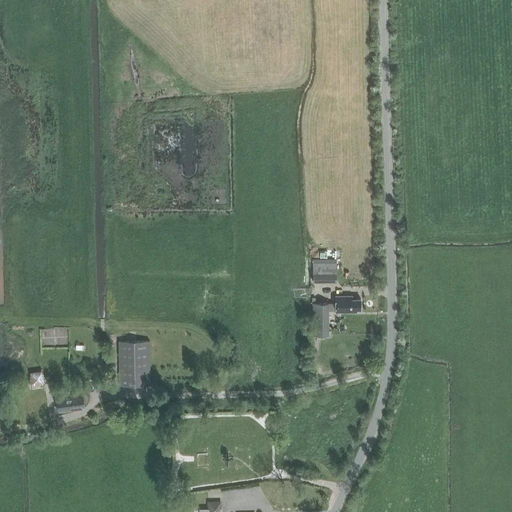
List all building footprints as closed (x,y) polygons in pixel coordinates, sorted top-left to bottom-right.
[(336,282),(336,262),(312,262),(312,282),(336,282)] [(352,296),(336,296),(336,311),(357,311),(357,309),(361,309),(361,299),(352,299),(352,296)] [(328,303),(312,303),(312,334),(328,334),(328,303)] [(150,385),(149,340),(118,341),(119,385),(150,385)] [(43,381),(41,369),(26,372),(28,384),(43,381)] [(80,406),(83,406),(82,397),(79,397),(78,394),(56,397),(58,412),(81,409),(80,406)] [(219,511),(219,503),(208,503),(208,511),(219,511)]
